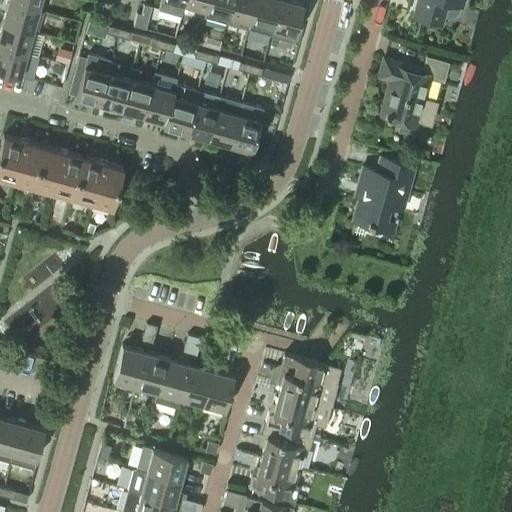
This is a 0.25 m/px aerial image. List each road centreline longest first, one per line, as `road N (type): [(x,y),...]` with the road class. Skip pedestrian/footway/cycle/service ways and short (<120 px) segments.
road 1 (tertiary): [(45,511),(117,265),(145,233),(203,218)]
road 2 (tertiary): [(203,218),(248,201),(288,157),(333,0)]
road 3 (residential): [(203,218),(182,149),(0,101)]
road 4 (residential): [(377,0),(326,188)]
road 5 (residential): [(207,511),(254,340)]
road 6 (residential): [(138,308),(254,340)]
